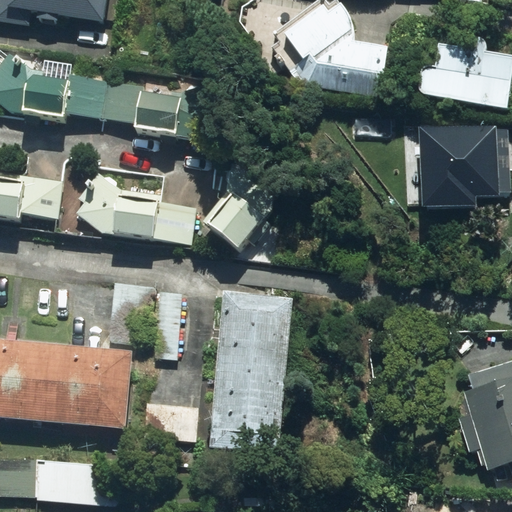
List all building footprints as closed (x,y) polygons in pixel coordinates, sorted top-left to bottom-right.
[(3,0),(1,20),(40,24),(41,15),(118,25),(120,0),(3,0)] [(337,0),(293,36),(311,58),(307,82),(389,96),(398,48),(351,40),(364,23),(341,0),(337,0)] [(511,0),(500,0),(501,9),(511,8),(511,0)] [(447,69),(433,68),(429,95),(511,106),(511,52),(450,44),(447,69)] [(0,115),(106,130),(113,80),(36,69),(37,59),(0,53),(0,115)] [(113,80),(106,130),(221,146),(228,95),(113,80)] [(408,133),(413,212),(508,206),(503,127),(408,133)] [(0,220),(60,229),(67,177),(0,167),(0,220)] [(239,167),(239,195),(214,227),(246,251),(275,212),(281,170),(239,167)] [(93,181),(86,233),(195,248),(202,197),(93,181)] [(121,286),(116,341),(141,344),(146,289),(121,286)] [(160,294),(158,360),(184,360),(186,295),(160,294)] [(239,295),(220,450),(281,457),(299,302),(239,295)] [(0,342),(0,415),(134,427),(140,354),(0,342)] [(473,456),(493,451),(504,493),(511,491),(511,361),(472,372),(482,411),(463,416),(473,456)] [(154,403),(150,439),(202,444),(205,408),(154,403)] [(42,503),(44,462),(3,459),(0,500),(42,503)] [(44,462),(42,503),(127,509),(130,468),(44,462)]
